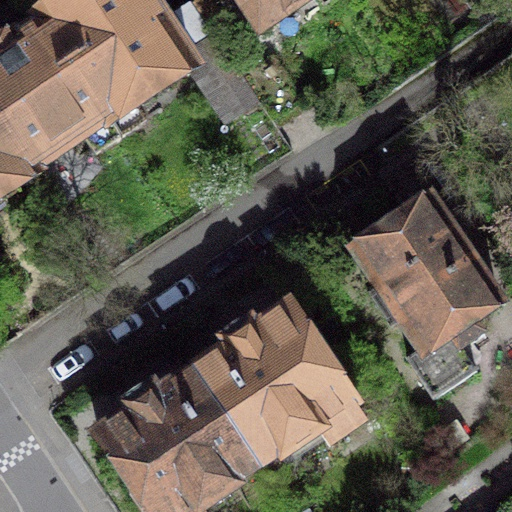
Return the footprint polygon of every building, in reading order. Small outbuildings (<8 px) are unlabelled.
[(63,0),(38,17),(41,21),(121,139),(146,123),(134,105),(192,67),(148,0),(63,0)] [(337,0),(243,0),(260,25),(298,0),(315,0),(322,10),(337,0)] [(511,0),(465,0),(481,22),(511,0)] [(0,120),(32,169),(81,136),(95,157),(121,139),(41,21),(13,40),(5,29),(0,32),(0,120)] [(269,58),(240,78),(274,127),(303,106),(269,58)] [(0,120),(0,194),(34,171),(32,169),(0,120)] [(497,303),(427,200),(414,209),(412,207),(398,222),(397,220),(386,229),(377,227),(370,229),(365,231),(360,235),(355,244),(354,252),(420,351),(407,361),(434,401),(476,370),(462,350),(484,334),(473,320),(497,303)] [(228,349),(193,372),(257,466),(278,452),(281,457),(318,431),(329,446),(364,422),(286,309),(254,330),(248,322),(222,340),(228,349)] [(257,466),(193,372),(159,395),(153,387),(126,405),(132,413),(99,436),(151,511),(203,511),(201,509),(239,484),(236,481),(257,466)]
